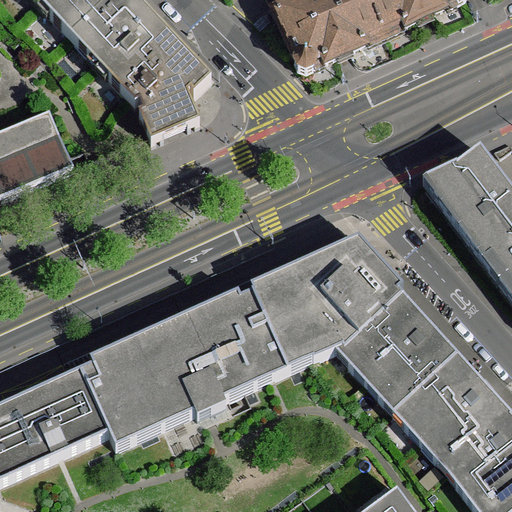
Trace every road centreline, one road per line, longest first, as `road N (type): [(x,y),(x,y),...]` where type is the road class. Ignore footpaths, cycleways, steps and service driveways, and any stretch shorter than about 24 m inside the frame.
road 1 (residential): [(0,384),(337,232),(401,233)]
road 2 (secondary): [(0,349),(355,183)]
road 3 (secondary): [(305,129),(0,265)]
road 4 (secondary): [(511,33),(305,129)]
road 5 (residential): [(305,129),(184,0)]
road 6 (secondary): [(355,183),(511,107)]
